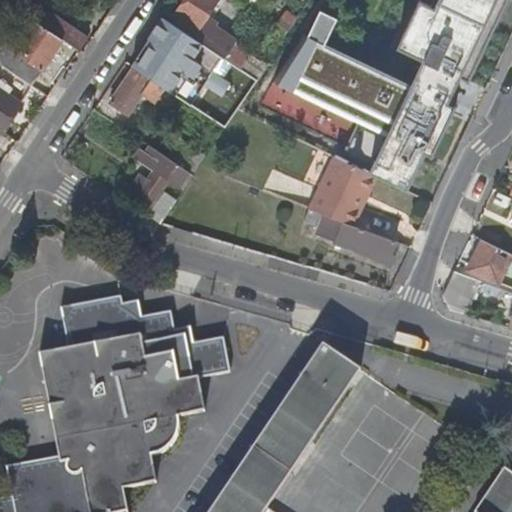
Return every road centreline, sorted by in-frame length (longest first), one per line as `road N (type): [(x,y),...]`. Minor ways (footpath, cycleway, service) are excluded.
road 1 (residential): [(29,170),(157,250),(400,317)]
road 2 (unknown): [(149,511),(316,294)]
road 3 (residential): [(511,108),(460,178),(400,317)]
road 4 (residential): [(29,170),(142,0)]
